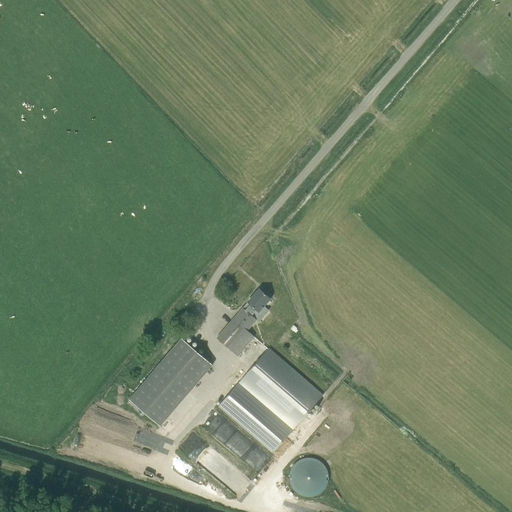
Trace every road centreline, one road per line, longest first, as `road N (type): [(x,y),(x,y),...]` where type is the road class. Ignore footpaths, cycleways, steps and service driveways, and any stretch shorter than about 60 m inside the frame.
road 1 (unclassified): [(183,430),(227,380),(206,320),(216,276),(454,0)]
road 2 (track): [(155,511),(0,461)]
